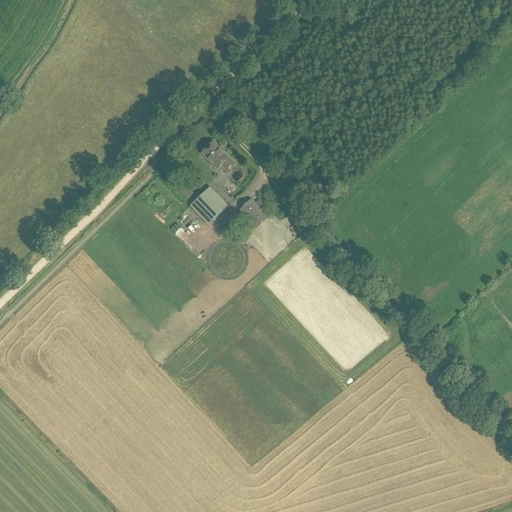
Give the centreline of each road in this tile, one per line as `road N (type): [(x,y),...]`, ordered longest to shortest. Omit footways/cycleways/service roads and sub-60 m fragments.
road 1 (track): [(511,437),(201,103)]
road 2 (track): [(154,149),(0,302)]
road 3 (unclassified): [(154,149),(308,0)]
